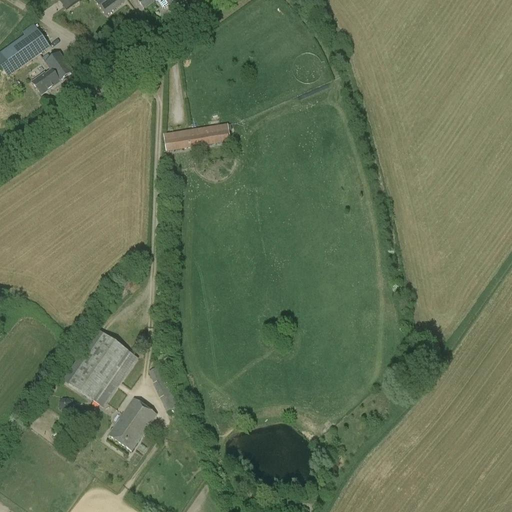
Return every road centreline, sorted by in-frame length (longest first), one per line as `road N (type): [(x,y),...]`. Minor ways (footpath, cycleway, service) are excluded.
road 1 (track): [(146,319),(159,100),(125,69)]
road 2 (unclassified): [(0,157),(125,69)]
road 3 (unclassified): [(125,69),(10,0)]
road 4 (unclassified): [(125,69),(227,0)]
